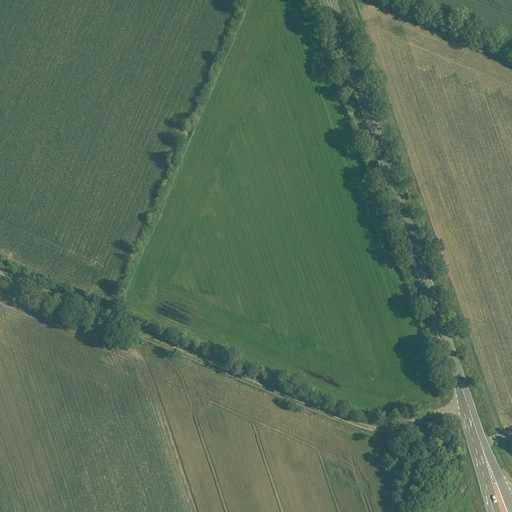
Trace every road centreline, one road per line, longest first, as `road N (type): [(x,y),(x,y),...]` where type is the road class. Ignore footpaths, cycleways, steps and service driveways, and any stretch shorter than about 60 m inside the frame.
road 1 (track): [(484,389),(386,440),(0,277)]
road 2 (tertiary): [(336,22),(496,484)]
